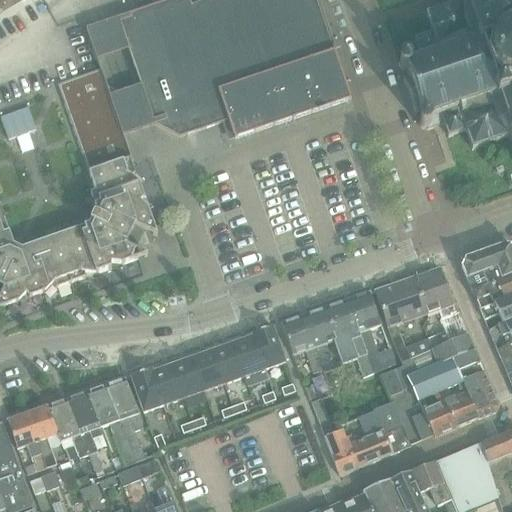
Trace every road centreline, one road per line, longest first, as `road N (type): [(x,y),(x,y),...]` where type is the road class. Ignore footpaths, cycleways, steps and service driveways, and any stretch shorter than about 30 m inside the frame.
road 1 (unclassified): [(441,245),(217,324),(47,344),(0,358)]
road 2 (residential): [(441,245),(348,0)]
road 3 (residential): [(511,420),(300,511)]
road 4 (residential): [(511,409),(441,245)]
